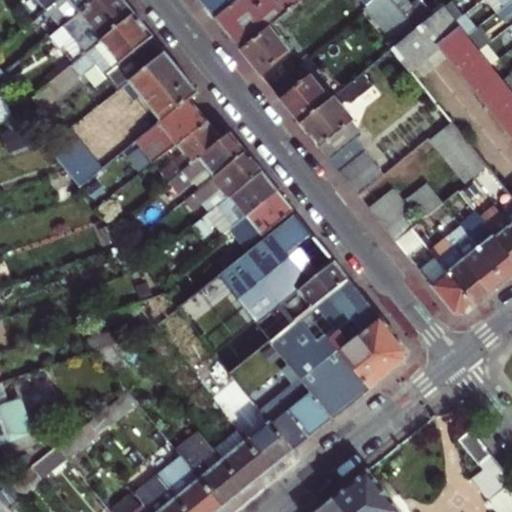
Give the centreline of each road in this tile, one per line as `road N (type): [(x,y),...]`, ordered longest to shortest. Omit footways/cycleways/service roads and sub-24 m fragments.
road 1 (residential): [(156,0),(452,361)]
road 2 (residential): [(271,511),(452,361)]
